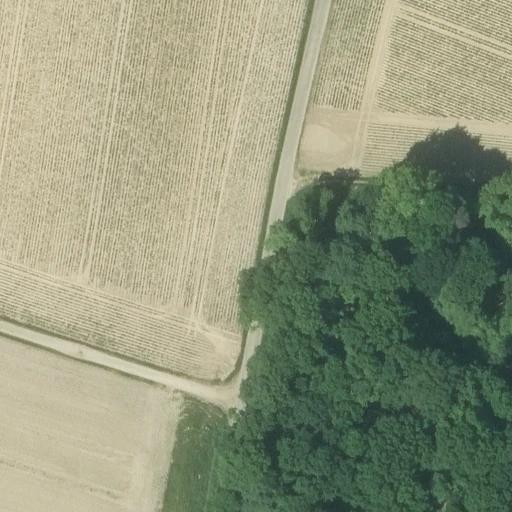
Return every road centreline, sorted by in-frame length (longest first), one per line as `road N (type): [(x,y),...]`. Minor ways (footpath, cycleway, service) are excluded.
road 1 (track): [(244,408),(282,177),(324,0)]
road 2 (track): [(0,327),(244,408)]
road 3 (track): [(282,177),(511,199)]
